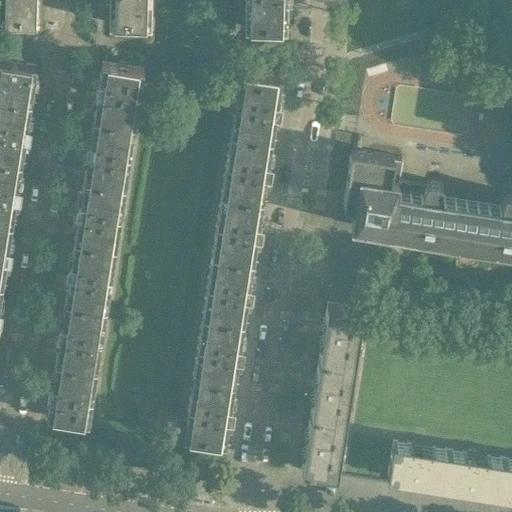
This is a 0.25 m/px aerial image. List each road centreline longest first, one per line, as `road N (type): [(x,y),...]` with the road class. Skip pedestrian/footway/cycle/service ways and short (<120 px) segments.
road 1 (residential): [(69,0),(0,489)]
road 2 (residential): [(282,263),(316,0)]
road 3 (residential): [(245,511),(282,263)]
road 4 (residential): [(511,300),(282,263)]
